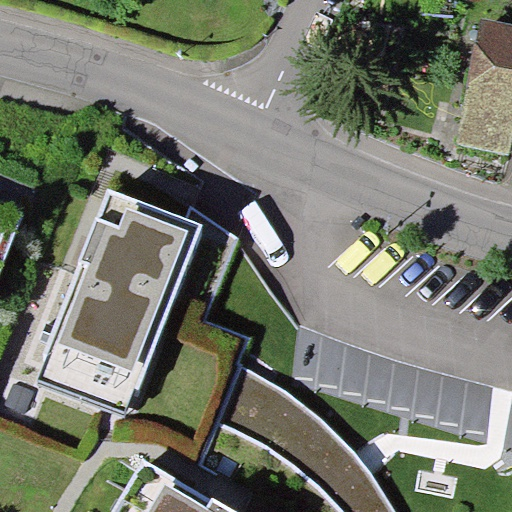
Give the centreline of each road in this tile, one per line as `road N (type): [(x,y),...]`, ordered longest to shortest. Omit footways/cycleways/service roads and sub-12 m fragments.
road 1 (residential): [(272,130),(0,47)]
road 2 (residential): [(511,224),(384,185),(272,130)]
road 3 (residential): [(272,130),(321,0)]
